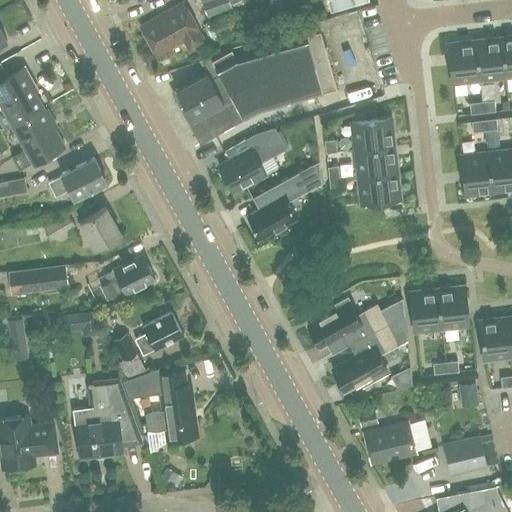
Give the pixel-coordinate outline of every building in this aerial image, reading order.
[(200,0),(207,17),(232,8),(230,3),(239,0),(200,0)] [(329,0),(333,14),(371,3),(370,0),(329,0)] [(158,54),(188,38),(194,48),(206,42),(184,2),(142,26),(158,54)] [(170,91),(199,143),(254,113),(324,93),(337,89),(320,31),(233,56),(230,50),(210,61),(217,75),(209,79),(205,72),(170,91)] [(511,35),(501,37),(506,77),(511,76),(511,35)] [(475,40),(479,80),(506,77),(501,37),(475,40)] [(454,83),(479,80),(475,40),(446,43),(449,67),(450,67),(452,83),(454,83)] [(11,124),(43,107),(22,68),(0,80),(0,122),(3,128),(11,124)] [(482,101),(483,112),(496,111),(494,99),(482,101)] [(483,112),(482,101),(469,102),(471,114),(483,112)] [(43,107),(11,124),(25,149),(10,157),(18,171),(64,146),(43,107)] [(351,122),(354,149),(394,145),(391,118),(351,122)] [(496,118),(484,119),(485,131),(498,129),(496,118)] [(485,131),(484,119),(471,121),(473,132),(485,131)] [(287,148),(275,127),(256,132),(245,139),(251,149),(219,166),(233,191),(265,173),(259,163),(287,148)] [(324,140),(326,152),(336,151),(335,139),(324,140)] [(354,149),(357,176),(397,171),(394,145),(354,149)] [(511,148),(487,151),(492,192),(511,189),(511,148)] [(463,195),(492,192),(487,151),(460,154),(462,171),(461,171),(463,195)] [(73,198),(105,182),(93,158),(60,174),(61,175),(47,182),(54,196),(68,189),(73,198)] [(329,179),(340,177),(338,165),(327,167),(329,179)] [(260,239),(297,218),(288,201),(309,189),(299,171),(252,197),(258,208),(246,215),(260,239)] [(397,171),(357,176),(361,203),(390,199),(391,202),(401,201),(397,171)] [(23,177),(0,181),(0,196),(26,192),(23,177)] [(340,177),(329,179),(330,191),(341,190),(340,177)] [(94,247),(119,232),(104,207),(79,222),(94,247)] [(50,239),(74,225),(68,213),(43,227),(50,239)] [(116,275),(99,284),(106,298),(124,289),(125,292),(154,277),(142,254),(113,269),(116,275)] [(11,294),(68,287),(64,264),(8,271),(11,294)] [(437,288),(442,328),(468,325),(467,309),(468,309),(465,285),(437,288)] [(414,332),(442,328),(437,288),(410,291),(414,332)] [(349,344),(404,314),(402,297),(380,309),(377,303),(356,314),(346,297),(321,311),(323,315),(308,324),(320,347),(344,334),(349,344)] [(63,314),(65,330),(83,328),(84,336),(99,334),(97,314),(97,310),(95,310),(63,314)] [(153,349),(183,333),(171,312),(142,327),(146,333),(135,339),(142,353),(152,348),(153,349)] [(378,355),(407,339),(404,314),(349,344),(355,355),(332,368),(345,391),(361,382),(363,386),(388,372),(378,355)] [(479,320),(484,360),(511,357),(506,317),(479,320)] [(14,360),(29,358),(23,318),(8,320),(14,360)] [(122,379),(142,372),(135,354),(136,353),(127,334),(113,341),(122,360),(116,361),(122,379)] [(445,362),(446,373),(459,371),(458,360),(445,362)] [(433,363),(434,374),(446,373),(445,362),(433,363)] [(124,380),(130,398),(161,393),(162,399),(161,399),(163,410),(159,410),(151,411),(145,413),(148,435),(166,433),(167,440),(196,437),(189,383),(187,383),(185,369),(160,372),(159,368),(124,380)] [(502,387),(511,386),(511,375),(500,376),(502,387)] [(94,406),(74,409),(76,421),(80,456),(123,451),(122,439),(139,436),(141,440),(142,440),(120,377),(104,379),(108,405),(94,406)] [(475,382),(459,384),(462,405),(477,403),(475,382)] [(73,386),(74,407),(93,406),(92,384),(73,386)] [(362,425),(378,422),(375,409),(359,413),(362,425)] [(29,423),(27,413),(0,417),(0,447),(3,465),(34,460),(33,453),(57,449),(52,419),(29,423)] [(371,463),(415,453),(408,420),(363,430),(371,463)] [(450,475),(487,465),(479,434),(442,443),(450,475)] [(452,511),(491,511),(487,505),(497,499),(495,490),(494,485),(455,493),(458,509),(452,511)]
